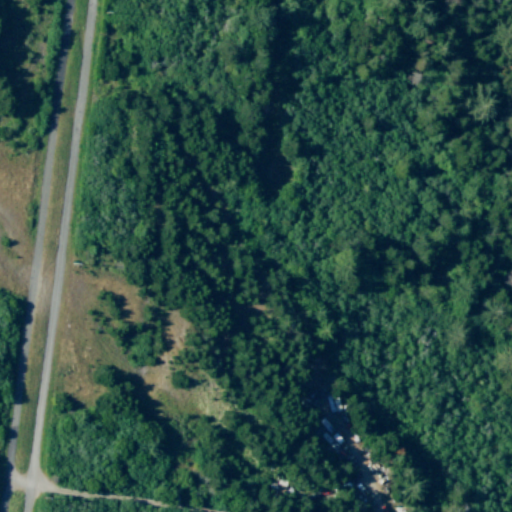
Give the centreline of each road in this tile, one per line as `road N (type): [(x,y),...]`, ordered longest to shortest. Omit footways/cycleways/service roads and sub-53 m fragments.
road 1 (residential): [(97,0),(32,511),(11,485),(73,0)]
road 2 (residential): [(205,511),(11,485)]
road 3 (residential): [(274,173),(276,0)]
